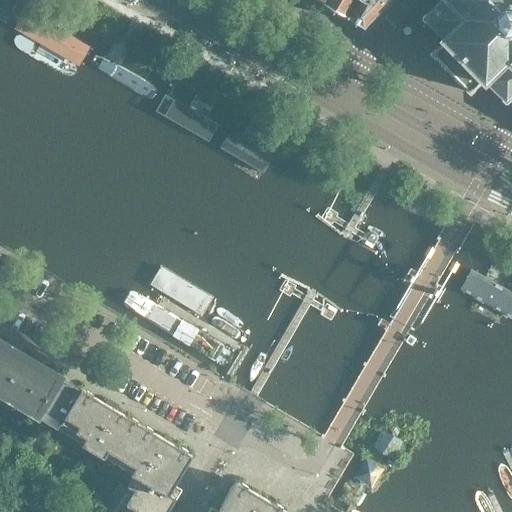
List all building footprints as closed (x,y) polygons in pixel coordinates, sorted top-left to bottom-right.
[(7,0),(0,0),(0,15),(1,16),(6,19),(11,20),(14,20),(18,19),(20,17),(21,15),(19,10),(18,8),(14,5),(9,1),(7,0)] [(322,0),(321,2),(344,15),(363,26),(388,0),(322,0)] [(511,0),(437,0),(423,14),(421,12),(418,15),(421,17),(418,20),(421,23),(424,20),(443,40),(430,53),(468,92),(482,79),(492,90),(501,98),(498,101),(501,104),(503,102),(506,104),(509,101),(506,98),(511,92),(511,0)] [(26,9),(15,29),(80,66),(91,47),(26,9)] [(88,63),(89,64),(145,96),(146,97),(147,96),(149,96),(150,95),(151,95),(152,93),(152,92),(153,91),(153,90),(153,88),(153,87),(152,86),(96,52),(95,52),(94,52),(92,52),(91,52),(90,53),(89,54),(88,55),(87,56),(87,58),(87,59),(87,61),(87,62),(88,63)] [(165,91),(155,108),(212,143),(222,126),(165,91)] [(233,131),(222,148),(265,175),(276,158),(233,131)] [(159,264),(147,284),(201,317),(213,297),(159,264)] [(409,268),(401,282),(436,303),(444,288),(426,278),(409,268)] [(511,321),(511,291),(473,269),(460,291),(511,321)] [(231,366),(238,364),(236,356),(232,349),(226,343),(142,294),(137,291),(130,292),(125,296),(123,301),(123,306),(124,310),(127,313),(212,363),(219,365),(231,366)] [(415,339),(380,318),(376,325),(411,345),(415,339)] [(0,394),(36,416),(41,408),(42,408),(60,377),(61,377),(0,340),(0,394)] [(385,374),(364,362),(363,362),(362,364),(362,365),(383,377),(384,377),(385,375),(385,374)] [(61,419),(79,388),(60,377),(42,408),(61,419)] [(140,425),(115,410),(79,388),(61,419),(59,422),(84,437),(79,444),(102,458),(106,451),(120,459),(140,425)] [(364,410),(343,398),(342,398),(341,400),(341,401),(362,413),(363,413),(364,411),(364,410)] [(172,486),(182,468),(188,458),(190,455),(187,453),(177,447),(140,425),(120,459),(133,467),(129,474),(132,476),(126,486),(133,490),(125,504),(138,511),(166,511),(174,498),(162,491),(162,490),(167,482),(172,486)] [(285,511),(247,488),(247,489),(237,483),(234,481),(232,484),(226,494),(216,511),(285,511)]
